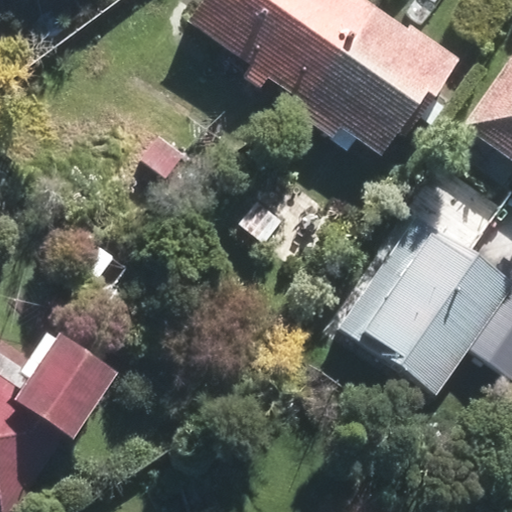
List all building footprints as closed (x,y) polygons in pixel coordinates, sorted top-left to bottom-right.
[(299,104),(367,6),(358,0),(201,0),(185,24),(299,104)] [(511,14),(511,0),(474,0),(450,33),(481,57),(511,14)] [(367,6),(299,104),(291,116),(348,156),(355,144),(380,161),(397,136),(405,140),(460,63),(409,28),(406,34),(367,6)] [(511,54),(454,138),(511,179),(511,54)] [(179,154),(151,134),(134,161),(161,179),(179,154)] [(275,219),(251,200),(231,224),(257,243),(275,219)] [(511,364),(511,285),(409,214),(330,327),(428,394),(461,348),(503,377),(511,364)] [(121,265),(82,241),(66,263),(102,287),(85,312),(115,332),(133,306),(106,287),(121,265)] [(45,332),(7,388),(65,426),(103,373),(45,332)] [(0,511),(4,511),(65,426),(7,388),(0,382),(0,511)]
